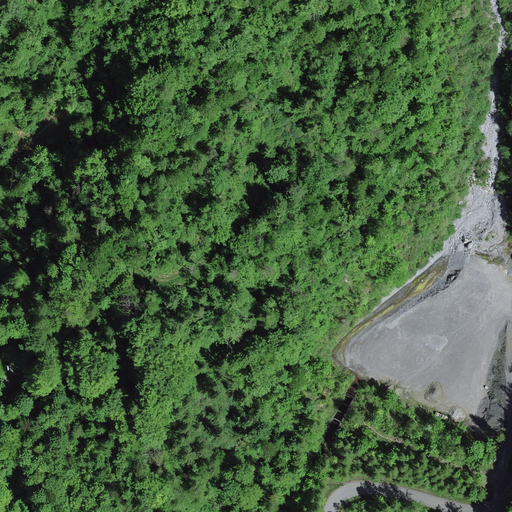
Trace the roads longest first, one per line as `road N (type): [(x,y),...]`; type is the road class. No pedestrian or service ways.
road 1 (unclassified): [(330,511),(344,494),(383,488),(470,511)]
road 2 (track): [(32,511),(16,406),(0,369)]
